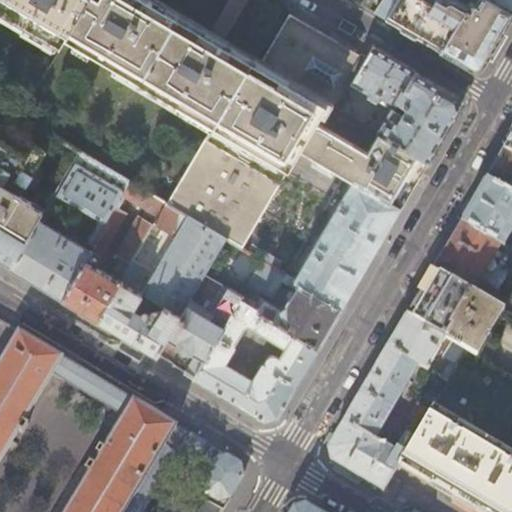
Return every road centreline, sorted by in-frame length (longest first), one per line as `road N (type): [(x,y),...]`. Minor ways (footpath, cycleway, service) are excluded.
road 1 (residential): [(286,464),(497,102)]
road 2 (residential): [(0,291),(286,464)]
road 3 (residential): [(324,0),(497,102)]
